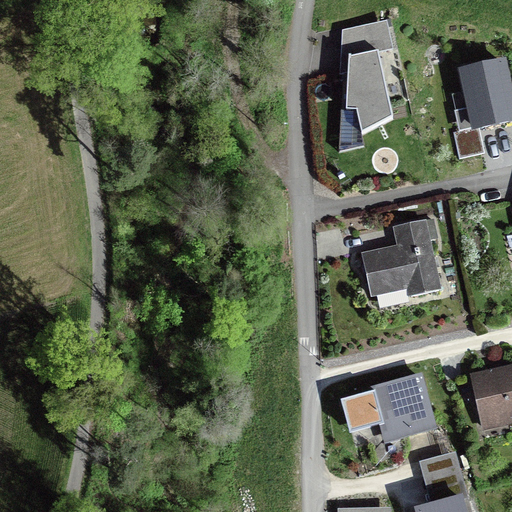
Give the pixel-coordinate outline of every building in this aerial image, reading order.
[(387,21),(342,30),(337,153),(364,148),(362,135),(394,118),(390,101),(409,97),(387,21)] [(480,131),(511,123),(511,82),(507,59),(457,70),(462,92),(451,95),(459,131),(453,132),(459,161),(485,155),(480,131)] [(438,239),(434,219),(392,228),(396,246),(361,254),(371,298),(377,297),(379,307),(409,301),(408,297),(441,290),(431,241),(438,239)] [(511,365),(469,374),(481,436),(511,429),(511,423),(511,419),(511,365)] [(370,394),(343,401),(350,425),(377,417),(383,441),(372,443),(375,466),(406,461),(403,439),(437,431),(422,374),(368,388),(370,394)] [(431,506),(413,511),(466,511),(464,501),(469,499),(456,452),(418,463),(431,506)]
